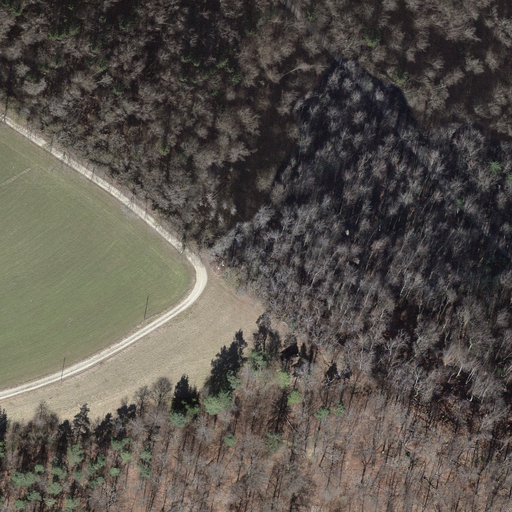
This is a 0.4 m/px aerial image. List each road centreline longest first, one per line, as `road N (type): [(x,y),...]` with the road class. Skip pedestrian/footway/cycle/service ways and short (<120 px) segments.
road 1 (track): [(0,396),(128,343),(205,286),(203,265),(190,250),(0,121)]
road 2 (track): [(287,0),(511,255)]
